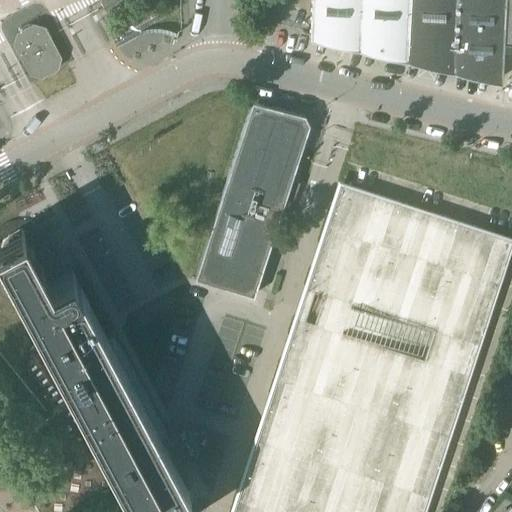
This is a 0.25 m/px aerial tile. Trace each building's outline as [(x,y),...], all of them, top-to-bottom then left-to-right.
[(267,0),(266,20),(277,21),(277,0),(267,0)] [(311,0),(310,33),(358,44),(360,0),(355,0),(311,0)] [(358,44),(406,56),(408,0),(359,0),(360,0),(358,44)] [(408,0),(406,56),(454,67),(456,0),(408,0)] [(501,76),(504,0),(456,0),(454,67),(501,78),(501,76)] [(511,0),(504,0),(503,40),(511,40),(511,0)] [(15,46),(19,54),(26,56),(27,52),(32,54),(31,57),(35,65),(41,66),(49,62),(51,56),(47,49),(44,48),(45,43),(49,43),(51,37),(46,29),(40,27),(36,29),(34,26),(28,24),(21,28),(19,34),(21,38),(17,40),(15,46)] [(252,100),(251,101),(194,277),(253,295),(291,179),(309,122),(304,113),(286,109),(281,107),(252,100)] [(426,511),(511,250),(511,238),(344,184),(238,511),(426,511)] [(118,484),(121,482),(130,499),(150,489),(163,511),(166,511),(169,511),(182,511),(189,490),(179,471),(144,405),(71,269),(50,280),(26,235),(23,228),(0,239),(0,255),(21,294),(31,313),(39,328),(11,350),(118,484)]
